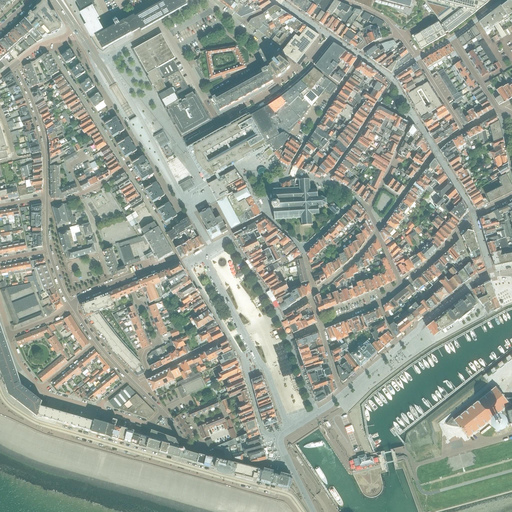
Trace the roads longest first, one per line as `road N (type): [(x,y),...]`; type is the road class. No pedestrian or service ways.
road 1 (residential): [(302,511),(290,495),(34,421),(0,390)]
road 2 (residential): [(181,197),(140,115),(106,60),(92,52)]
road 3 (residential): [(92,52),(121,112),(181,197)]
road 4 (residential): [(511,197),(475,215),(401,285)]
road 5 (residential): [(377,231),(438,147),(463,130)]
road 6 (residential): [(288,168),(361,56)]
road 7 (residential): [(236,24),(271,53),(204,97)]
